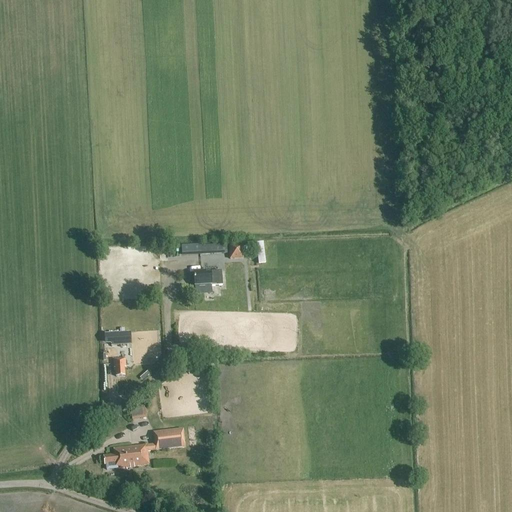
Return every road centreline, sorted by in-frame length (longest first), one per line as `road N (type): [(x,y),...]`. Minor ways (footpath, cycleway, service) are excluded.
road 1 (track): [(0,484),(53,483),(133,511)]
road 2 (track): [(53,483),(113,405),(112,375)]
